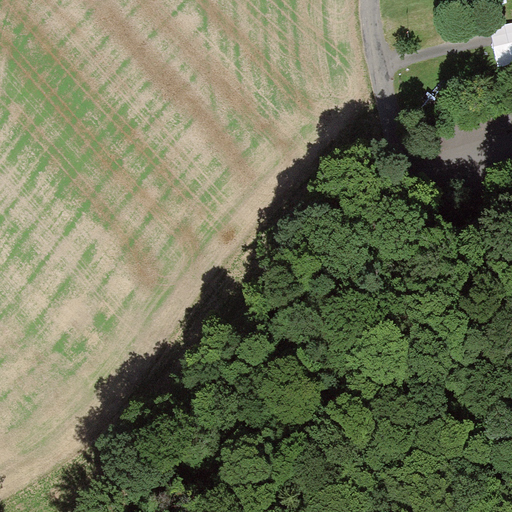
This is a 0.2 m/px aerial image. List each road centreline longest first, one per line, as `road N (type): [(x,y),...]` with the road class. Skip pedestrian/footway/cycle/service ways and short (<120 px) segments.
road 1 (track): [(391,115),(341,159),(184,337),(0,501)]
road 2 (unclassified): [(511,285),(450,247),(410,168),(370,38),(368,0)]
road 3 (track): [(379,70),(511,37)]
